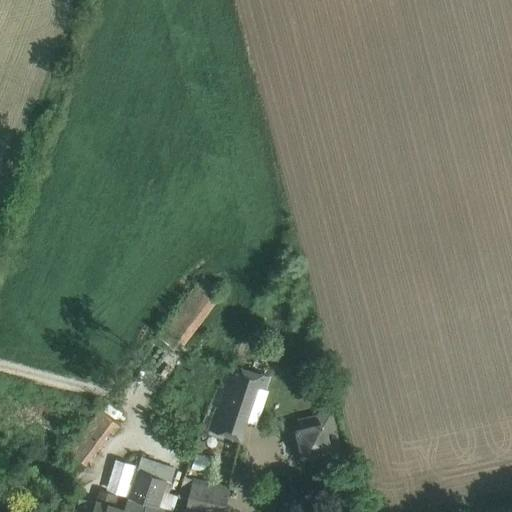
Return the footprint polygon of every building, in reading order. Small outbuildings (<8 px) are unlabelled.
[(201,274),(161,328),(184,346),(216,303),(211,299),(219,287),(201,274)] [(213,430),(240,439),(257,387),(264,389),(268,377),(235,366),(213,430)] [(120,426),(99,410),(68,452),(85,465),(110,431),(114,434),(120,426)] [(298,420),(309,467),(342,459),(331,412),(298,420)] [(169,492),(172,483),(170,482),(175,468),(142,456),(124,509),(111,505),(115,495),(100,490),(92,511),(172,511),(173,511),(159,508),(164,491),(169,492)] [(223,511),(228,491),(195,484),(193,483),(189,499),(187,507),(210,511),(223,511)] [(81,498),(76,511),(90,511),(94,502),(81,498)]
